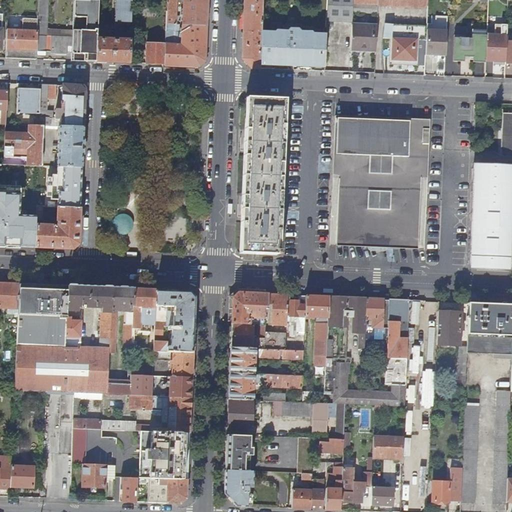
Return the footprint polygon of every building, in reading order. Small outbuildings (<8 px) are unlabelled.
[(38,0),(38,20),(37,36),(36,52),(44,52),(47,52),(47,37),(47,29),(48,0),(38,0)] [(73,0),(73,10),(73,13),(73,30),(72,53),(71,61),(96,62),(98,29),(98,0),(73,0)] [(98,29),(96,62),(130,63),(131,30),(132,11),(132,0),(115,0),(114,40),(108,40),(108,30),(98,29)] [(200,66),(205,61),(207,0),(167,0),(167,12),(166,32),(164,65),(200,66)] [(262,31),(263,0),(244,0),(242,60),(251,69),(260,69),(262,31)] [(352,11),(352,0),(327,0),(326,21),(351,23),(352,11)] [(378,7),(377,0),(352,0),(352,11),(377,12),(378,7)] [(427,0),(377,0),(378,7),(427,9),(427,0)] [(167,12),(132,11),(131,30),(147,31),(146,64),(163,65),(164,32),(166,32),(167,12)] [(23,32),(8,31),(6,58),(36,59),(36,55),(36,52),(37,36),(38,20),(23,19),(23,32)] [(350,50),(375,51),(377,26),(351,25),(350,50)] [(389,64),(425,66),(425,57),(426,33),(426,26),(385,25),(383,35),(382,39),(392,39),(391,60),(389,60),(389,64)] [(486,35),(485,61),(485,62),(505,63),(506,41),(507,26),(495,25),(494,36),(486,35)] [(260,69),(324,72),(326,34),(312,33),(310,31),(299,31),(297,28),(290,28),(288,30),(277,30),(275,32),(262,31),(260,69)] [(47,37),(47,52),(52,52),(52,37),(61,37),(61,30),(47,29),(47,37)] [(73,30),(61,30),(61,37),(52,37),(52,52),(72,53),(73,30)] [(466,39),(465,57),(470,58),(470,60),(485,61),(486,35),(486,30),(472,30),(472,39),(466,39)] [(426,33),(425,57),(445,58),(446,37),(437,36),(435,34),(426,33)] [(454,36),(453,62),(464,62),(464,57),(465,57),(466,39),(465,39),(465,36),(454,36)] [(39,126),(44,126),(53,127),(54,111),(46,111),(47,100),(56,100),(56,85),(41,85),(40,90),(39,115),(39,126)] [(85,92),(78,86),(63,86),(62,92),(60,92),(60,95),(62,96),(62,103),(60,103),(60,105),(62,105),(62,111),(56,111),(55,120),(61,120),(61,127),(83,128),(85,92)] [(17,114),(39,115),(40,90),(18,89),(17,114)] [(240,254),(241,254),(248,98),(246,98),(240,253),(240,254)] [(276,251),(283,100),(248,98),(241,254),(277,255),(277,254),(280,255),(281,251),(278,251),(276,251)] [(276,251),(278,251),(285,100),(283,100),(276,251)] [(485,112),(486,103),(476,103),(475,112),(485,112)] [(511,114),(510,114),(503,114),(502,127),(501,158),(504,158),(509,158),(511,158),(511,114)] [(410,121),(357,119),(341,119),(341,116),(334,116),(333,139),(340,139),(338,189),(332,189),(330,244),(352,244),(425,247),(427,193),(420,193),(421,175),(427,176),(428,148),(422,148),(422,143),(428,143),(429,119),(422,119),(422,122),(410,121)] [(27,158),(26,166),(39,166),(42,166),(44,126),(39,126),(28,126),(28,134),(5,133),(4,157),(27,158)] [(59,127),(57,167),(63,167),(81,168),(83,128),(61,127),(59,127)] [(333,145),(332,189),(338,189),(340,139),(333,139),(333,145)] [(471,201),(472,201),(469,266),(489,267),(511,267),(511,185),(508,186),(508,166),(473,164),(471,201)] [(38,168),(0,166),(0,245),(34,248),(38,168)] [(62,208),(80,209),(81,168),(63,167),(62,208)] [(36,226),(36,248),(54,249),(73,249),(78,244),(80,209),(62,208),(58,208),(57,223),(60,227),(57,230),(54,227),(36,226)] [(119,216),(115,218),(113,221),(112,225),(112,228),(114,232),(117,235),(120,236),(124,236),(128,235),(131,232),(132,229),(133,225),(132,221),(130,218),(126,216),(123,215),(119,216)] [(0,284),(0,307),(5,308),(4,325),(18,325),(20,285),(0,284)] [(20,285),(18,325),(15,391),(45,393),(64,393),(66,348),(67,337),(67,316),(68,311),(69,287),(42,286),(20,285)] [(90,288),(69,287),(68,311),(78,312),(78,308),(102,309),(101,339),(111,339),(113,288),(90,288)] [(122,289),(113,288),(111,339),(110,350),(110,353),(116,353),(117,312),(125,312),(124,348),(132,348),(133,333),(133,328),(134,289),(122,289)] [(156,307),(157,290),(144,290),(134,289),(133,328),(142,329),(142,331),(155,332),(156,312),(156,307)] [(156,312),(155,332),(154,352),(193,353),(194,328),(195,308),(196,297),(191,292),(173,291),(157,290),(156,307),(174,308),(174,313),(156,312)] [(232,324),(232,328),(231,349),(264,350),(267,306),(267,295),(266,295),(240,294),(239,294),(233,299),(232,324)] [(273,306),(272,325),(286,326),(288,302),(288,296),(279,296),(267,295),(267,306),(273,306)] [(288,296),(288,302),(290,302),(289,323),(296,323),(296,338),(301,338),(301,339),(304,339),(305,318),(306,297),(297,297),(288,296)] [(327,327),(327,320),(328,298),(318,297),(306,297),(305,318),(317,318),(315,367),(325,368),(327,327)] [(365,349),(365,339),(367,299),(348,299),(328,298),(327,320),(334,321),(334,327),(327,327),(325,368),(324,395),(331,396),(330,401),(334,401),(334,405),(345,405),(375,406),(404,408),(407,360),(387,360),(386,386),(394,386),(394,396),(344,394),(345,374),(349,374),(349,364),(350,364),(350,361),(345,360),(347,318),(353,318),(352,334),(358,334),(357,349),(365,349)] [(368,299),(367,299),(365,339),(372,339),(372,328),(388,329),(389,300),(378,300),(368,299)] [(388,329),(387,360),(407,360),(409,301),(399,301),(389,300),(388,329)] [(467,347),(467,354),(511,355),(511,305),(491,304),(469,304),(467,347)] [(461,316),(461,313),(439,313),(438,346),(458,347),(458,342),(460,342),(460,327),(463,327),(463,316),(461,316)] [(70,316),(67,316),(67,337),(79,337),(80,319),(70,319),(70,316)] [(419,357),(419,340),(410,339),(410,357),(419,357)] [(460,347),(459,377),(466,377),(467,354),(467,347),(460,347)] [(110,350),(66,348),(64,393),(75,394),(108,395),(109,381),(110,353),(110,350)] [(303,360),(303,352),(285,351),(264,350),(231,349),(230,369),(230,374),(253,375),(254,355),(257,355),(260,358),(279,359),(279,355),(284,355),(284,359),(303,360)] [(173,368),(173,378),(192,378),(193,353),(154,352),(154,361),(171,361),(171,368),(173,368)] [(302,389),(302,376),(253,375),(230,374),(229,396),(229,400),(255,401),(256,399),(252,399),(252,383),(263,383),(263,387),(302,389)] [(170,397),(192,398),(192,395),(192,378),(173,378),(169,377),(169,380),(171,380),(170,397)] [(131,382),(109,381),(108,395),(130,396),(131,382)] [(497,390),(493,504),(506,505),(509,443),(511,392),(511,391),(497,390)] [(285,395),(264,394),(264,402),(282,402),(284,403),(285,395)] [(146,432),(190,434),(191,417),(192,398),(170,397),(152,397),(136,396),(135,409),(152,410),(152,407),(169,408),(169,423),(154,423),(152,425),(147,425),(146,432)] [(229,402),(227,428),(252,429),(253,402),(229,402)] [(336,418),(336,440),(343,441),(344,436),(345,405),(334,405),(324,404),(301,403),(284,403),(282,402),(282,416),(312,417),(312,421),(328,422),(328,418),(336,418)] [(465,410),(461,503),(474,503),(479,403),(465,403),(465,410)] [(73,429),(87,430),(136,432),(136,422),(74,420),(73,429)] [(136,432),(141,432),(146,432),(147,425),(152,425),(154,423),(136,422),(136,432)] [(417,475),(410,475),(408,505),(421,506),(423,444),(420,444),(420,426),(413,426),(411,459),(417,459),(417,475)] [(87,430),(73,429),(72,465),(84,465),(86,465),(87,430)] [(149,479),(188,480),(189,463),(189,457),(190,434),(146,432),(141,432),(140,479),(149,479)] [(227,436),(226,463),(250,464),(250,456),(254,456),(254,447),(250,447),(251,437),(227,436)] [(374,437),(373,457),(403,458),(403,439),(374,437)] [(302,474),(312,474),(313,439),(298,439),(297,474),(302,474)] [(336,440),(326,440),(326,444),(319,444),(319,453),(343,454),(343,451),(343,441),(336,440)] [(0,489),(11,490),(11,488),(12,467),(12,458),(0,456),(0,489)] [(453,456),(453,473),(462,473),(462,457),(453,456)] [(325,511),(341,511),(341,502),(342,470),(342,463),(333,462),(333,466),(332,466),(332,474),(327,474),(327,480),(335,481),(335,489),(326,489),(325,511)] [(250,472),(250,464),(226,463),(226,471),(250,472)] [(116,466),(86,465),(84,465),(83,488),(106,488),(106,480),(106,469),(109,469),(108,480),(115,480),(116,466)] [(34,488),(41,488),(41,484),(42,472),(34,472),(34,467),(12,467),(11,488),(34,488)] [(364,492),(364,488),(372,489),(372,474),(364,473),(364,484),(354,484),(354,471),(342,470),(341,502),(361,503),(362,492),(364,492)] [(253,488),(253,472),(250,472),(226,471),(225,494),(237,507),(248,507),(249,487),(253,488)] [(312,474),(302,474),(301,483),(312,483),(312,480),(312,474)] [(123,495),(123,502),(136,502),(136,485),(135,485),(136,478),(121,478),(121,490),(124,490),(123,495)] [(149,479),(149,503),(182,504),(187,499),(188,480),(149,479)] [(323,510),(324,481),(318,480),(317,491),(311,491),(311,510),(323,510)] [(432,503),(450,503),(450,483),(433,483),(432,503)] [(306,488),(299,488),(299,491),(292,491),(292,509),(311,510),(311,491),(305,491),(306,488)] [(372,489),(371,506),(393,507),(393,489),(372,489)]
